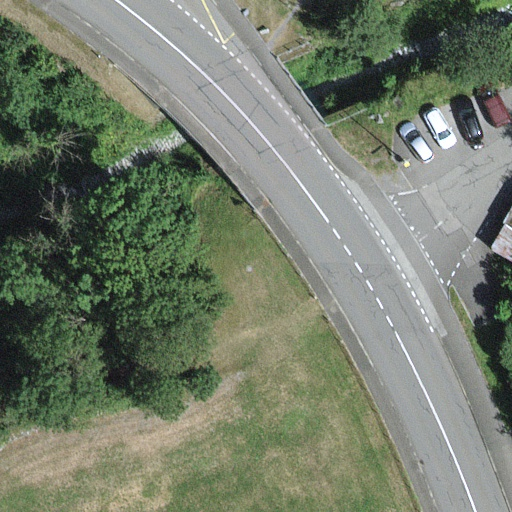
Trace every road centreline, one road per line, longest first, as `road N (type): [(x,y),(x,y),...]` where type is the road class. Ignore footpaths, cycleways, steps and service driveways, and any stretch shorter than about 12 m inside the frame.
road 1 (primary): [(114,0),(213,84),(274,150),(363,274)]
road 2 (primary): [(363,274),(476,511)]
road 3 (residential): [(363,274),(511,176)]
